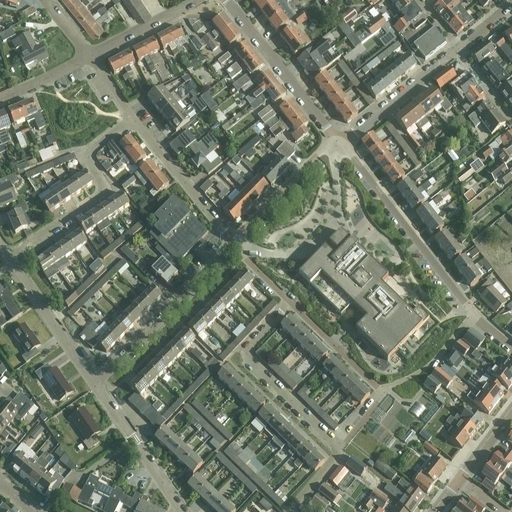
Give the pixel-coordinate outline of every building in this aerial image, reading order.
[(81,0),(65,0),(72,8),(81,0)] [(81,0),(72,8),(79,17),(89,9),(85,4),(89,0),(81,0)] [(124,0),(139,21),(151,13),(141,0),(124,0)] [(259,0),(254,4),(261,14),(279,0),(259,0)] [(279,0),(261,14),(269,24),(281,14),(277,9),(283,5),(279,0)] [(400,15),(413,5),(408,0),(388,0),(400,14),(400,15)] [(444,0),(433,9),(443,20),(459,6),(459,5),(462,2),(460,0),(451,0),(449,3),(446,0),(444,0)] [(89,9),(79,17),(86,26),(105,11),(109,8),(106,4),(102,7),(93,14),(89,9)] [(393,29),(399,36),(410,28),(415,33),(428,24),(413,5),(400,15),(400,14),(389,23),(394,29),(393,29)] [(443,20),(449,27),(466,15),(465,14),(466,13),(459,6),(443,20)] [(33,7),(22,13),(26,20),(37,13),(33,7)] [(277,33),(301,14),(298,10),(291,16),(290,15),(285,19),(281,14),(269,24),(276,33),(277,33)] [(351,10),(340,20),(346,26),(357,17),(351,10)] [(105,11),(86,26),(93,35),(103,28),(99,22),(108,15),(105,11)] [(305,20),(301,14),(277,33),(281,38),(280,38),(294,56),(311,44),(305,36),(303,38),(299,32),(295,34),(292,29),(297,26),(305,20)] [(449,27),(456,36),(468,26),(467,26),(472,22),(466,15),(449,27)] [(221,35),(232,27),(223,16),(212,24),(217,31),(212,35),(216,40),(221,36),(221,35)] [(380,18),(365,29),(362,32),(364,34),(357,39),(361,44),(386,25),(380,18)] [(343,24),(338,28),(346,38),(352,34),(353,33),(347,26),(346,27),(343,24)] [(399,39),(402,43),(420,66),(433,56),(445,46),(442,42),(428,24),(415,33),(410,28),(399,36),(398,37),(399,39)] [(178,27),(167,33),(173,44),(178,54),(183,52),(178,42),(184,39),(178,27)] [(221,35),(221,36),(230,47),(240,39),(232,27),(221,35)] [(173,44),(167,33),(157,38),(163,50),(168,47),(173,57),(178,54),(173,44)] [(18,40),(13,43),(16,50),(22,48),(25,55),(20,58),(25,67),(40,59),(42,62),(48,59),(42,47),(36,50),(28,35),(18,40)] [(208,46),(213,42),(208,35),(203,40),(208,46)] [(197,38),(192,42),(199,52),(205,48),(197,38)] [(500,39),(494,45),(498,50),(498,49),(505,44),(500,39)] [(153,40),(143,46),(149,57),(152,63),(154,67),(158,65),(153,55),(159,52),(153,40)] [(357,40),(351,45),(354,50),(361,45),(357,40)] [(305,70),(319,59),(327,53),(330,51),(323,41),(298,61),(305,70)] [(218,48),(213,42),(208,46),(213,52),(218,48)] [(387,51),(390,56),(401,48),(397,43),(387,51)] [(494,52),(487,43),(471,56),(478,65),(494,52)] [(505,44),(498,49),(504,56),(508,61),(511,57),(511,53),(510,51),(505,44)] [(243,65),(254,56),(246,45),(234,54),(243,65)] [(143,46),(132,51),(138,63),(144,60),(146,65),(152,63),(149,57),(143,46)] [(390,56),(387,51),(376,59),(380,64),(390,56)] [(124,70),(127,75),(129,80),(134,78),(129,68),(135,64),(129,53),(118,58),(124,70)] [(319,59),(305,70),(312,79),(326,68),(333,63),(334,62),(331,58),(327,53),(319,59)] [(337,53),(331,58),(334,62),(341,57),(337,53)] [(227,54),(218,62),(221,66),(231,58),(227,54)] [(397,65),(405,75),(416,66),(407,56),(402,60),(398,55),(393,59),(397,64),(397,65)] [(263,68),(254,56),(243,65),(241,67),(245,72),(247,70),(252,76),(263,68)] [(170,57),(161,60),(165,72),(174,69),(170,57)] [(124,70),(118,58),(108,64),(114,75),(124,70)] [(380,64),(376,59),(366,67),(370,72),(380,64)] [(492,59),(481,68),(488,77),(499,68),(492,59)] [(151,74),(156,71),(152,63),(146,65),(151,74)] [(345,76),(350,73),(344,65),(339,69),(345,76)] [(387,73),(395,83),(405,75),(397,65),(387,73)] [(355,75),(359,80),(370,72),(366,67),(355,75)] [(509,80),(499,68),(488,77),(487,78),(497,90),(509,80)] [(238,69),(233,73),(228,76),(231,80),(241,72),(238,69)] [(456,78),(448,69),(433,81),(440,90),(456,78)] [(377,81),(385,92),(395,83),(387,73),(382,77),(378,72),(373,76),(377,81)] [(265,94),(277,85),(268,74),(257,83),(255,84),(259,90),(261,88),(265,94)] [(314,83),(322,93),(333,85),(325,75),(314,83)] [(245,76),(232,87),(237,93),(241,90),(250,83),(245,76)] [(353,86),(358,83),(352,76),(347,79),(353,86)] [(377,81),(372,85),(367,80),(363,84),(367,90),(366,90),(375,100),(385,92),(377,81)] [(466,113),(484,99),(471,82),(461,90),(465,94),(468,91),(471,94),(464,99),(468,104),(462,109),(466,113)] [(250,83),(241,90),(244,94),(253,87),(250,83)] [(511,84),(500,94),(511,109),(511,84)] [(265,94),(261,98),(256,102),(258,105),(263,101),(264,103),(269,99),(274,105),(285,96),(277,85),(265,94)] [(322,93),(331,104),(341,96),(333,85),(322,93)] [(361,97),(366,93),(360,86),(355,89),(361,97)] [(155,108),(168,97),(162,89),(155,95),(154,93),(147,99),(155,108)] [(432,89),(422,97),(434,111),(439,106),(445,114),(452,108),(444,99),(441,101),(432,89)] [(173,93),(168,97),(155,108),(162,117),(180,102),(173,93)] [(331,104),(338,114),(349,106),(341,96),(331,104)] [(363,100),(369,107),(374,104),(368,96),(363,100)] [(425,119),(425,118),(434,111),(422,97),(413,105),(425,119)] [(40,113),(37,115),(32,102),(20,107),(25,120),(27,124),(34,121),(38,131),(46,128),(40,113)] [(187,110),(180,102),(162,117),(169,125),(187,110)] [(279,111),(283,116),(279,119),(280,119),(279,122),(280,123),(269,131),(272,135),(299,114),(290,103),(279,111)] [(491,136),(505,125),(488,103),(468,119),(475,129),(481,124),(491,136)] [(429,124),(425,118),(425,119),(413,105),(404,112),(416,126),(415,126),(420,131),(429,124)] [(338,114),(347,125),(357,116),(349,106),(338,114)] [(25,120),(20,107),(8,112),(14,125),(25,120)] [(190,108),(187,110),(169,125),(176,134),(189,123),(186,119),(194,112),(190,108)] [(261,121),(272,112),(269,108),(258,116),(261,121)] [(272,112),(261,121),(264,125),(275,116),(272,112)] [(406,134),(415,126),(416,126),(404,112),(395,120),(406,134)] [(10,143),(5,131),(10,129),(4,114),(0,115),(0,138),(3,146),(10,143)] [(292,128),(296,134),(292,137),(296,143),(307,135),(303,129),(308,126),(299,114),(272,135),(275,139),(285,131),(287,132),(292,128)] [(196,118),(186,125),(190,130),(200,122),(196,118)] [(392,138),(397,134),(391,126),(386,130),(392,138)] [(188,148),(195,143),(195,142),(187,132),(169,147),(177,157),(188,148)] [(495,143),(481,154),(485,160),(488,158),(492,162),(497,158),(502,155),(497,149),(501,145),(506,151),(511,146),(511,133),(511,132),(511,133),(505,137),(504,135),(495,142),(495,143)] [(21,134),(15,136),(21,150),(27,148),(21,134)] [(208,175),(222,164),(213,153),(220,147),(210,135),(197,145),(195,143),(188,148),(196,158),(191,162),(197,169),(200,166),(208,175)] [(370,155),(380,146),(372,136),(362,144),(370,155)] [(119,137),(106,147),(111,153),(109,154),(114,160),(117,157),(121,162),(123,160),(127,156),(138,148),(129,138),(124,143),(119,137)] [(247,145),(251,150),(261,141),(257,137),(247,145)] [(400,148),(405,144),(399,137),(394,140),(400,148)] [(412,138),(407,142),(416,153),(424,146),(420,141),(416,144),(412,138)] [(285,143),(281,147),(291,157),(295,153),(285,143)] [(380,146),(370,155),(378,165),(388,157),(384,151),(388,147),(385,143),(380,146)] [(241,159),(251,150),(247,145),(237,154),(241,159)] [(454,146),(449,150),(457,159),(462,155),(454,146)] [(502,155),(497,158),(501,164),(503,166),(504,167),(511,160),(511,146),(506,151),(502,155)] [(286,162),(291,157),(281,147),(276,152),(286,162)] [(408,158),(413,155),(407,147),(402,151),(408,158)] [(55,152),(54,148),(44,152),(44,151),(39,153),(43,164),(55,159),(52,153),(55,152)] [(138,148),(127,156),(123,160),(127,165),(131,162),(135,166),(146,158),(138,148)] [(388,157),(378,165),(386,175),(396,167),(392,162),(398,158),(394,152),(388,157)] [(64,165),(76,160),(74,155),(62,160),(64,165)] [(276,155),(266,164),(280,178),(289,168),(276,155)] [(421,165),(415,157),(410,161),(416,169),(421,165)] [(52,170),(64,165),(62,160),(50,165),(52,170)] [(123,167),(119,163),(115,167),(118,171),(123,167)] [(149,183),(159,175),(150,163),(134,176),(138,180),(143,176),(149,183)] [(271,187),(280,178),(266,164),(257,174),(271,187)] [(480,164),(472,171),(474,174),(483,167),(480,164)] [(501,164),(488,175),(490,177),(494,183),(495,182),(507,172),(504,167),(503,166),(501,164)] [(50,165),(38,170),(40,175),(52,170),(50,165)] [(404,178),(396,167),(386,175),(394,186),(404,178)] [(38,170),(29,174),(25,175),(27,180),(40,175),(38,170)] [(242,180),(238,176),(234,172),(230,176),(245,191),(240,196),(252,207),(260,198),(245,183),(246,183),(242,180)] [(424,176),(420,172),(413,177),(416,182),(424,176)] [(511,178),(507,172),(495,182),(500,189),(511,179),(511,178)] [(82,192),(92,184),(85,173),(74,181),(82,192)] [(0,181),(0,185),(1,188),(0,188),(0,207),(16,201),(10,186),(18,182),(15,175),(0,181)] [(159,175),(149,183),(155,190),(150,195),(153,198),(168,186),(159,175)] [(119,186),(124,191),(135,182),(131,176),(119,186)] [(248,180),(246,183),(245,183),(260,198),(269,189),(258,178),(252,184),(248,180)] [(71,199),(82,192),(74,181),(63,188),(71,199)] [(199,190),(200,190),(204,195),(213,186),(208,181),(199,190)] [(397,190),(405,200),(416,192),(407,182),(397,190)] [(424,193),(432,187),(428,182),(421,188),(424,193)] [(49,190),(52,195),(60,206),(71,199),(63,188),(60,183),(49,190)] [(216,188),(221,193),(225,197),(229,193),(220,184),(216,188)] [(416,192),(405,200),(413,211),(424,203),(419,197),(424,193),(421,188),(416,192)] [(467,202),(475,196),(471,191),(464,197),(467,202)] [(60,206),(52,195),(41,203),(49,214),(60,206)] [(121,195),(110,202),(118,213),(129,206),(121,195)] [(232,205),(243,215),(252,207),(240,196),(232,205)] [(432,203),(435,207),(443,202),(439,197),(432,203)] [(168,254),(174,260),(178,264),(208,234),(173,200),(154,220),(159,225),(149,236),(168,254)] [(110,202),(99,209),(107,220),(118,213),(110,202)] [(416,215),(424,225),(435,217),(440,214),(440,213),(435,207),(432,203),(416,215)] [(12,216),(8,218),(15,234),(27,229),(21,216),(28,213),(25,204),(9,211),(12,216)] [(235,224),(243,215),(232,205),(223,213),(235,224)] [(440,213),(440,214),(443,218),(451,212),(448,208),(440,213)] [(95,212),(89,217),(96,228),(101,234),(111,227),(107,220),(99,209),(97,211),(95,212)] [(85,235),(96,228),(89,217),(78,224),(85,235)] [(435,217),(424,225),(432,236),(443,228),(439,222),(435,217)] [(130,230),(134,235),(144,227),(140,222),(130,230)] [(458,223),(450,229),(454,234),(461,228),(458,223)] [(124,243),(134,235),(130,230),(120,238),(124,243)] [(325,249),(316,257),(299,275),(330,306),(341,295),(350,304),(366,319),(355,331),(387,362),(429,319),(418,308),(411,315),(381,285),(388,279),(357,248),(358,247),(352,241),(351,242),(340,232),(329,244),(339,254),(335,259),(325,249)] [(79,233),(68,240),(75,252),(86,244),(79,233)] [(434,241),(442,251),(453,243),(445,233),(434,241)] [(466,234),(458,240),(462,244),(469,238),(466,234)] [(113,252),(124,243),(120,238),(110,247),(113,252)] [(57,248),(65,259),(75,252),(68,240),(57,248)] [(461,254),(453,243),(442,251),(451,262),(461,254)] [(103,260),(113,252),(110,247),(99,255),(103,260)] [(139,261),(125,248),(125,247),(120,251),(135,266),(139,261)] [(57,248),(46,255),(54,266),(65,259),(57,248)] [(480,253),(476,249),(470,254),(473,258),(480,253)] [(174,260),(168,254),(151,271),(166,286),(177,275),(168,266),(174,260)] [(46,255),(36,263),(43,274),(48,281),(60,273),(54,266),(46,255)] [(454,266),(462,277),(472,268),(464,258),(454,266)] [(114,269),(118,274),(128,265),(123,260),(114,269)] [(484,260),(478,265),(481,269),(483,268),(488,273),(492,270),(488,264),(484,260)] [(472,268),(462,277),(470,287),(481,279),(476,273),(481,269),(478,265),(472,268)] [(97,280),(106,271),(102,267),(92,276),(97,280)] [(109,283),(118,274),(114,269),(104,278),(109,283)] [(234,282),(243,292),(253,282),(243,273),(234,282)] [(92,276),(83,285),(87,289),(97,280),(92,276)] [(99,292),(109,283),(104,278),(95,287),(99,292)] [(494,286),(489,281),(476,293),(481,298),(481,299),(495,314),(506,303),(492,288),(494,286)] [(243,292),(234,282),(225,291),(234,301),(243,292)] [(90,301),(99,292),(95,287),(86,297),(90,301)] [(81,288),(74,295),(78,299),(85,292),(81,288)] [(152,288),(142,298),(152,307),(161,298),(152,288)] [(7,290),(4,291),(5,292),(0,294),(0,328),(0,329),(7,325),(1,317),(0,318),(0,305),(2,304),(13,320),(21,315),(8,296),(10,294),(7,290)] [(234,301),(225,291),(216,301),(225,310),(234,301)] [(72,293),(63,302),(62,303),(68,308),(78,299),(74,295),(72,293)] [(81,310),(90,301),(86,297),(76,306),(81,310)] [(143,317),(152,307),(142,298),(133,307),(143,317)] [(225,310),(216,301),(207,310),(216,319),(225,310)] [(277,306),(276,305),(273,302),(264,311),(268,315),(277,306)] [(76,306),(67,315),(71,319),(81,310),(76,306)] [(143,317),(133,307),(124,316),(134,326),(143,317)] [(216,319),(207,310),(197,319),(207,329),(216,319)] [(259,325),(268,315),(264,311),(254,321),(259,325)] [(115,326),(125,335),(134,326),(124,316),(115,326)] [(308,326),(298,316),(294,321),(304,330),(308,326)] [(281,328),(290,337),(299,327),(290,318),(281,328)] [(207,329),(197,319),(188,329),(198,338),(207,329)] [(254,321),(245,330),(250,334),(259,325),(254,321)] [(106,335),(115,344),(125,335),(115,326),(110,330),(104,324),(99,328),(106,335)] [(25,326),(13,334),(27,354),(22,358),(26,364),(39,355),(35,349),(40,346),(33,336),(32,336),(25,326)] [(299,346),(309,337),(299,327),(290,337),(299,346)] [(87,328),(79,337),(92,350),(97,345),(106,354),(115,344),(106,335),(99,328),(93,334),(87,328)] [(250,334),(245,330),(236,339),(241,344),(250,334)] [(484,341),(481,338),(471,330),(462,341),(476,351),(484,341)] [(195,341),(185,331),(176,341),(186,350),(195,341)] [(299,346),(309,355),(318,346),(309,337),(299,346)] [(236,339),(227,349),(232,353),(241,344),(236,339)] [(176,341),(167,350),(176,360),(186,350),(176,341)] [(469,350),(460,342),(453,350),(463,358),(469,350)] [(328,355),(318,346),(309,355),(318,365),(328,355)] [(223,363),(232,353),(227,349),(218,358),(223,363)] [(167,369),(176,360),(167,350),(158,359),(167,369)] [(194,350),(190,355),(197,362),(202,357),(194,350)] [(269,360),(260,351),(256,354),(255,355),(265,364),(269,360)] [(445,361),(452,367),(459,358),(452,352),(445,361)] [(158,359),(149,369),(158,378),(167,369),(158,359)] [(323,369),(332,378),(341,368),(332,359),(323,369)] [(278,368),(269,360),(265,364),(274,373),(278,368)] [(511,380),(511,361),(510,360),(501,371),(501,372),(511,380)] [(220,365),(216,361),(206,371),(211,375),(220,365)] [(47,366),(35,374),(40,381),(43,379),(59,402),(72,393),(56,370),(51,373),(47,366)] [(511,380),(501,372),(501,371),(496,367),(492,371),(489,369),(486,373),(508,390),(511,384),(511,380)] [(218,378),(227,387),(236,378),(227,368),(218,378)] [(287,377),(278,368),(274,373),(283,382),(287,377)] [(341,387),(351,378),(341,368),(332,378),(341,387)] [(149,387),(158,378),(149,369),(139,378),(149,387)] [(446,389),(452,382),(437,369),(431,377),(446,389)] [(206,371),(197,380),(202,384),(211,375),(206,371)] [(481,394),(496,406),(503,396),(497,392),(501,387),(492,380),(485,375),(478,384),(485,389),(481,394)] [(297,386),(287,377),(283,382),(293,391),(297,386)] [(130,387),(136,393),(140,397),(149,387),(139,378),(130,387)] [(236,396),(246,387),(236,378),(227,387),(236,396)] [(341,387),(351,396),(360,387),(351,378),(341,387)] [(430,378),(423,386),(434,395),(441,386),(430,378)] [(202,384),(197,380),(188,390),(193,394),(202,384)] [(236,396),(246,406),(255,396),(246,387),(236,396)] [(310,391),(305,387),(297,395),(306,404),(311,400),(305,395),(310,391)] [(360,387),(351,396),(360,405),(370,396),(360,387)] [(475,397),(479,393),(473,388),(470,393),(475,397)] [(188,390),(179,399),(184,403),(193,394),(188,390)] [(128,401),(132,405),(140,397),(136,393),(128,401)] [(496,406),(481,394),(477,399),(470,394),(466,398),(488,415),(496,406)] [(265,405),(255,396),(246,406),(255,415),(265,405)] [(140,397),(132,405),(135,409),(143,401),(140,397)] [(4,402),(0,406),(0,414),(11,423),(15,419),(20,423),(29,412),(34,406),(29,402),(25,406),(18,401),(15,404),(9,399),(5,404),(4,402)] [(184,403),(179,399),(170,409),(175,413),(184,403)] [(316,414),(320,409),(311,400),(306,404),(316,414)] [(135,409),(139,412),(147,404),(143,401),(135,409)] [(201,414),(205,410),(195,401),(191,405),(201,414)] [(147,404),(139,412),(143,416),(151,408),(147,404)] [(182,410),(192,419),(196,415),(186,405),(182,410)] [(143,416),(146,420),(154,411),(151,408),(143,416)] [(227,422),(232,416),(223,408),(218,414),(227,422)] [(258,418),(255,421),(264,431),(268,427),(277,417),(267,408),(258,418)] [(84,409),(71,418),(87,442),(83,444),(88,451),(100,443),(95,436),(100,433),(84,409)] [(161,418),(162,419),(166,422),(175,413),(170,409),(161,418)] [(325,423),(329,418),(320,409),(316,414),(325,423)] [(467,409),(460,418),(460,419),(476,431),(483,422),(467,409)] [(214,419),(205,410),(201,414),(210,424),(214,419)] [(337,421),(343,416),(337,410),(331,416),(337,421)] [(154,411),(146,420),(150,423),(158,415),(154,411)] [(11,423),(0,414),(0,429),(9,437),(14,441),(18,437),(7,428),(11,423)] [(150,423),(154,427),(162,419),(161,418),(158,415),(150,423)] [(196,415),(192,419),(188,423),(198,432),(201,428),(205,424),(196,415)] [(450,419),(446,424),(451,429),(447,434),(451,437),(449,440),(461,450),(476,431),(460,419),(457,416),(453,422),(450,419)] [(274,440),(277,436),(286,426),(277,417),(268,427),(264,431),(274,440)] [(325,423),(335,432),(339,428),(329,418),(325,423)] [(162,419),(154,427),(157,431),(166,422),(162,419)] [(220,433),(224,428),(214,419),(210,424),(220,433)] [(201,428),(211,437),(215,433),(205,424),(201,428)] [(286,445),(296,435),(286,426),(277,436),(282,441),(279,444),(283,448),(286,445)] [(411,439),(417,430),(412,426),(406,435),(411,439)] [(233,438),(224,428),(220,433),(229,442),(233,438)] [(0,429),(0,436),(5,440),(9,437),(0,429)] [(154,439),(164,448),(174,438),(164,429),(154,439)] [(224,442),(215,433),(211,437),(220,447),(224,442)] [(174,438),(164,448),(174,457),(183,447),(178,442),(181,438),(177,435),(174,438)] [(295,454),(296,454),(305,444),(296,435),(286,445),(291,450),(288,454),(292,458),(295,454)] [(425,443),(422,447),(435,457),(438,452),(425,443)] [(8,451),(11,453),(16,447),(13,444),(8,451)] [(305,463),(314,454),(305,444),(296,454),(300,458),(293,465),(298,470),(305,463)] [(16,461),(10,469),(18,476),(30,461),(34,457),(35,456),(30,452),(22,445),(12,457),(16,461)] [(183,447),(174,457),(183,466),(193,456),(183,447)] [(224,453),(233,463),(237,458),(228,449),(224,453)] [(265,463),(258,455),(254,459),(244,449),(240,452),(268,480),(276,472),(266,462),(265,463)] [(491,462),(489,465),(508,479),(511,475),(506,471),(511,463),(511,454),(508,452),(503,459),(497,454),(495,457),(493,458),(491,460),(491,462)] [(215,458),(224,467),(228,463),(219,454),(215,458)] [(305,463),(314,473),(324,463),(314,454),(305,463)] [(193,456),(183,466),(193,475),(202,465),(193,456)] [(30,461),(18,476),(27,483),(45,462),(41,458),(39,461),(34,457),(30,461)] [(352,457),(346,466),(361,478),(368,469),(352,457)] [(247,467),(237,458),(233,463),(242,472),(247,467)] [(434,485),(434,484),(446,469),(433,459),(414,484),(427,494),(434,485)] [(374,467),(392,481),(397,475),(379,461),(374,467)] [(27,483),(36,490),(48,476),(43,472),(49,465),(45,462),(27,483)] [(238,472),(228,463),(224,467),(233,476),(238,472)] [(508,479),(489,465),(487,468),(485,468),(483,470),(483,472),(481,475),(487,479),(481,486),(492,495),(496,489),(493,487),(499,479),(504,484),(508,479)] [(252,481),(256,477),(247,467),(242,472),(252,481)] [(340,467),(332,476),(328,481),(336,488),(348,473),(340,467)] [(55,496),(62,483),(64,481),(51,471),(48,476),(36,490),(44,497),(49,491),(55,496)] [(197,477),(187,487),(197,496),(207,486),(201,480),(206,475),(202,471),(197,477)] [(247,481),(238,472),(233,476),(243,486),(247,481)] [(90,476),(82,494),(78,501),(91,508),(94,503),(88,500),(93,491),(110,500),(114,492),(114,491),(94,482),(96,479),(90,476)] [(265,486),(256,477),(252,481),(261,490),(265,486)] [(404,497),(418,506),(424,497),(401,480),(398,485),(407,492),(404,497)] [(256,491),(247,481),(243,486),(252,495),(256,491)] [(66,498),(71,488),(65,485),(60,495),(66,498)] [(333,504),(338,496),(324,485),(318,492),(333,504)] [(413,511),(418,506),(404,497),(388,485),(384,491),(400,502),(398,506),(405,511),(413,511)] [(207,486),(197,496),(206,505),(216,495),(207,486)] [(271,499),(275,495),(265,486),(261,490),(271,499)] [(281,486),(277,489),(287,499),(290,495),(281,486)] [(76,491),(71,488),(66,498),(71,501),(76,491)] [(110,500),(103,511),(113,511),(118,504),(134,511),(135,511),(139,504),(119,494),(121,491),(115,489),(114,491),(114,492),(110,500)] [(76,504),(78,501),(82,494),(76,491),(71,501),(76,504)] [(389,502),(375,492),(364,508),(369,511),(383,511),(382,511),(389,502)] [(132,500),(139,504),(140,501),(142,497),(135,494),(132,500)] [(216,495),(206,505),(213,511),(217,511),(226,504),(216,495)] [(284,504),(275,495),(271,499),(280,509),(284,504)] [(329,505),(316,496),(311,502),(324,511),(329,505)] [(162,511),(159,510),(157,511),(155,511),(145,507),(146,504),(148,500),(142,497),(140,501),(139,504),(135,511),(162,511)] [(462,502),(455,510),(457,511),(483,511),(485,510),(471,499),(466,505),(462,502)]
